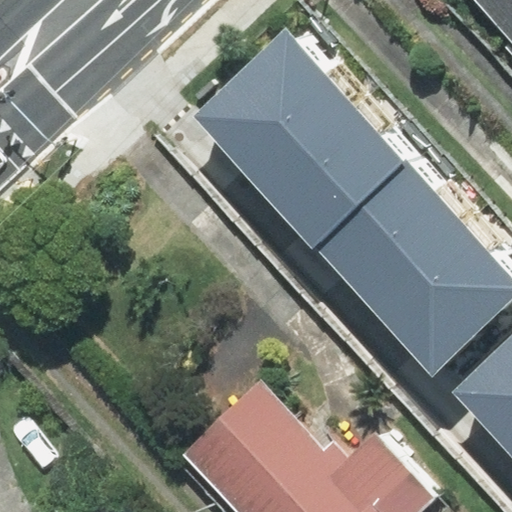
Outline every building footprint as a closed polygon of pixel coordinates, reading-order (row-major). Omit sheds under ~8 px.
[(511,0),(475,0),(511,40),(511,0)] [(260,184),(352,103),(294,38),(202,119),(260,184)] [(317,240),(405,162),(352,103),(260,184),(313,244),(317,240)] [(405,162),(317,240),(373,302),(462,222),(407,161),(405,162)] [(511,277),(462,222),(373,302),(431,365),(511,292),(511,277)] [(511,455),(511,339),(454,392),(511,455)] [(237,511),(437,511),(428,502),(432,499),(375,437),(340,470),(261,385),(184,455),(237,511)]
